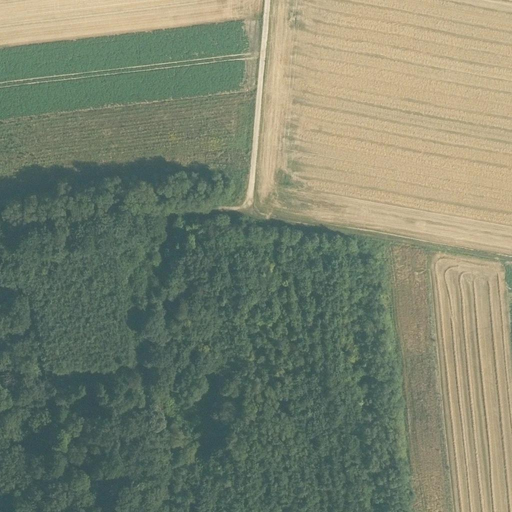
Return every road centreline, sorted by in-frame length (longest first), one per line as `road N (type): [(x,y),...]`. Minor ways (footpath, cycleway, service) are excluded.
road 1 (track): [(156,412),(163,219),(176,205),(244,209),(267,0)]
road 2 (track): [(511,259),(244,209)]
